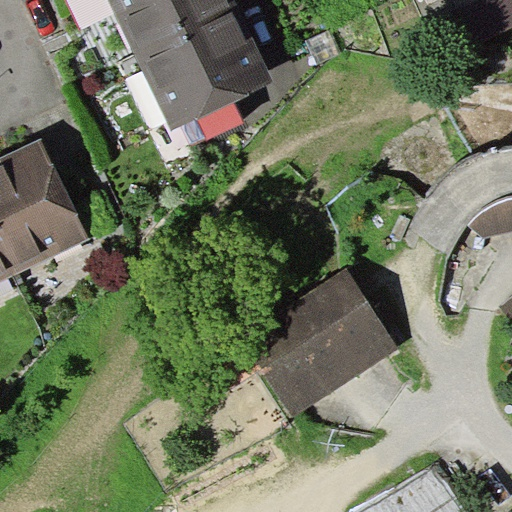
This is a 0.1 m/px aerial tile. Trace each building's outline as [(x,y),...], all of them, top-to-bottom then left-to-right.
[(108,0),(135,53),(237,5),(234,0),(108,0)] [(511,26),(511,0),(475,0),(457,8),(473,44),(511,26)] [(273,81),(237,5),(135,53),(171,130),(273,81)] [(41,138),(0,157),(0,245),(14,274),(90,238),(41,138)] [(0,281),(14,274),(0,245),(0,281)] [(242,331),(292,414),(398,349),(348,267),(242,331)] [(511,297),(501,306),(511,321),(511,297)]
